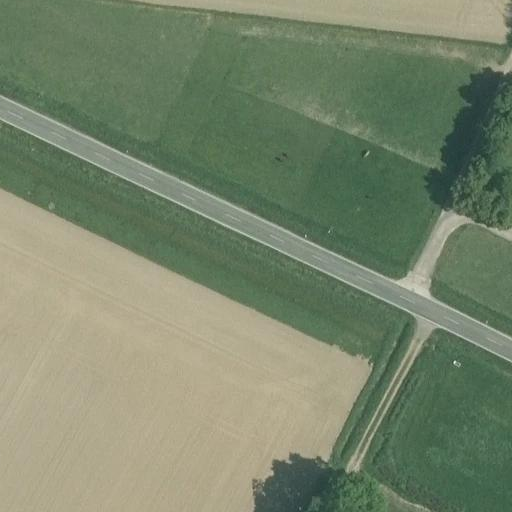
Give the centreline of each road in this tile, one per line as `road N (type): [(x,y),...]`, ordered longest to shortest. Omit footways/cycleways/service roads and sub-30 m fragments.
road 1 (secondary): [(511,355),(0,107)]
road 2 (track): [(430,313),(325,511)]
